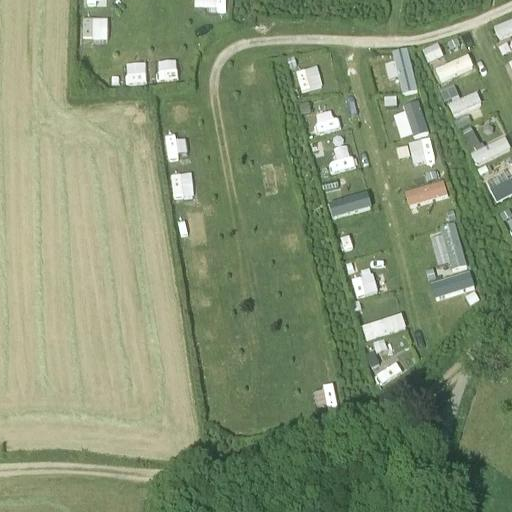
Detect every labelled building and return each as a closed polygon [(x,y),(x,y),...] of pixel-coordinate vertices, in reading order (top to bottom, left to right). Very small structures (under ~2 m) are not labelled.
[(84,20),(83,42),(109,43),(110,21),(84,20)] [(511,23),(497,27),(500,40),(511,37),(511,23)] [(431,66),(448,59),(442,44),(425,51),(431,66)] [(448,48),(451,55),(461,51),(458,44),(448,48)] [(411,51),(395,55),(405,98),(421,94),(411,51)] [(286,60),(288,70),(296,68),(293,58),(286,60)] [(443,84),(477,71),(472,58),(438,71),(443,84)] [(181,82),(180,63),(161,63),(162,83),(181,82)] [(127,67),(130,87),(150,85),(147,64),(127,67)] [(320,68),(299,73),(304,94),(325,89),(320,68)] [(252,97),(257,118),(275,114),(270,92),(252,97)] [(469,112),(471,119),(486,113),(480,94),(450,105),(454,117),(469,112)] [(385,99),(385,108),(397,107),(397,98),(385,99)] [(299,106),(301,116),(310,114),(308,104),(299,106)] [(184,106),(167,109),(169,123),(187,120),(184,106)] [(425,107),(397,112),(403,143),(431,137),(425,107)] [(321,134),(340,132),(338,113),(319,115),(321,134)] [(455,127),(458,135),(470,130),(467,122),(455,127)] [(434,139),(411,144),(416,166),(440,161),(434,139)] [(486,167),(478,172),(481,177),(489,173),(486,167)] [(436,173),(426,176),(428,183),(438,180),(436,173)] [(511,182),(507,173),(487,182),(499,206),(511,199),(511,182)] [(197,175),(177,176),(178,200),(199,198),(197,175)] [(335,218),(356,213),(352,195),(331,200),(335,218)] [(447,214),(450,223),(456,221),(454,212),(447,214)] [(501,221),(504,227),(511,223),(511,220),(510,216),(501,221)] [(440,271),(453,268),(454,273),(469,270),(462,230),(433,235),(440,271)] [(427,273),(429,283),(436,281),(433,271),(427,273)] [(355,280),(358,298),(388,293),(385,275),(355,280)] [(436,302),(478,293),(475,276),(433,286),(436,302)] [(318,293),(290,297),(293,315),(321,311),(318,293)] [(475,294),(466,299),(471,308),(480,303),(475,294)] [(360,322),(401,311),(397,297),(356,308),(360,322)] [(374,357),(367,360),(372,372),(379,369),(374,357)] [(378,389),(373,392),(377,398),(382,395),(378,389)]
